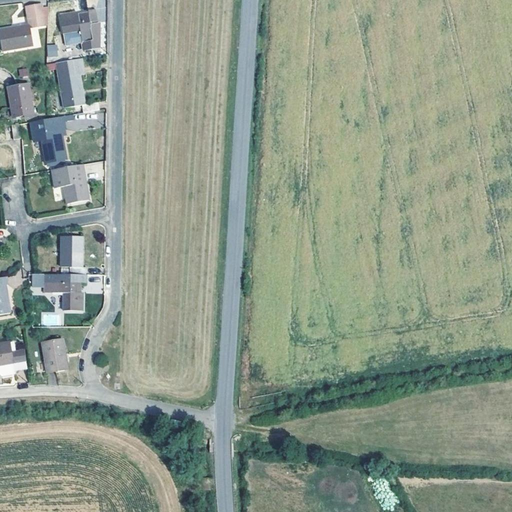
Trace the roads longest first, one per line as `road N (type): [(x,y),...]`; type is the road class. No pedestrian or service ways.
road 1 (residential): [(223,422),(101,397),(90,378),(113,311),(117,0)]
road 2 (secondary): [(223,422),(251,0)]
road 3 (track): [(511,362),(223,422)]
